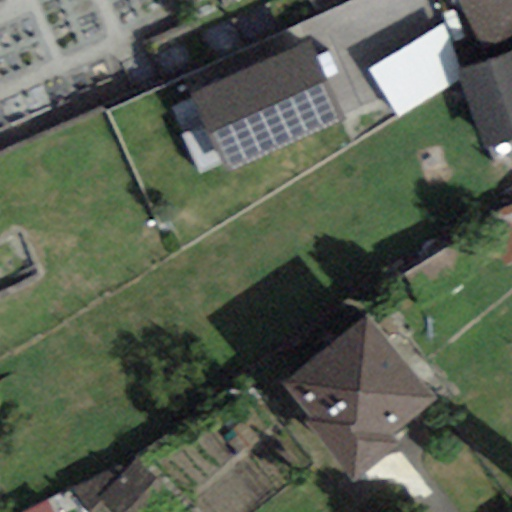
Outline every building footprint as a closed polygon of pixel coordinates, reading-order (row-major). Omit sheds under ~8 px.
[(511,0),(463,0),(482,45),(511,33),(511,0)] [(335,109),(306,45),(197,95),(226,159),(335,109)] [(460,72),(482,141),(511,132),(511,70),(508,57),(460,72)] [(464,243),(407,274),(420,298),(477,267),(464,243)] [(421,390),(365,316),(291,371),(319,409),(313,414),(354,468),(410,425),(397,408),(421,390)]
